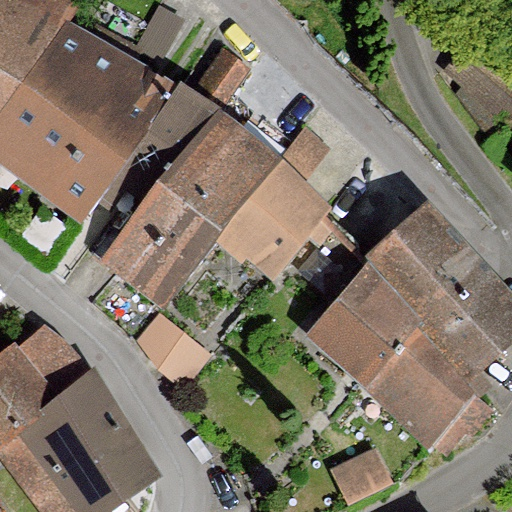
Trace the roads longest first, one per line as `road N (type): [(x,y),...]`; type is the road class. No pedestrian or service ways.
road 1 (residential): [(511,267),(233,0)]
road 2 (residential): [(0,267),(123,373),(179,461),(185,511)]
road 3 (residential): [(400,0),(439,142),(511,258)]
